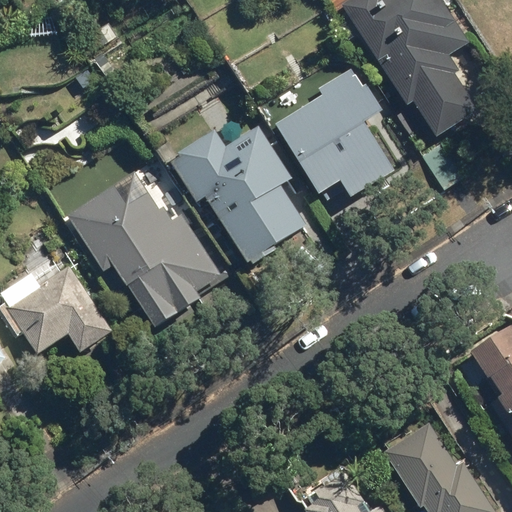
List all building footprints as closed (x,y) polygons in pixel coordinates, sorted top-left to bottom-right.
[(350,0),(340,7),(409,110),(415,106),(439,141),(481,113),(457,77),(462,74),(452,58),(471,45),(441,0),(350,0)] [(279,123),(275,125),(322,198),(350,179),(346,173),(370,158),(353,133),(384,113),(366,85),(335,105),(327,93),(295,113),(288,102),(272,112),(279,123)] [(227,149),(216,131),(169,162),(197,205),(205,199),(249,266),(309,227),(282,187),(293,180),(259,128),(227,149)] [(47,184),(94,255),(103,248),(134,294),(136,292),(154,319),(197,291),(180,266),(194,256),(161,205),(116,235),(71,168),(47,184)] [(11,307),(8,309),(39,356),(69,336),(82,356),(115,334),(70,267),(38,288),(30,275),(2,294),(11,307)] [(511,328),(473,354),(503,398),(490,406),(511,438),(511,328)] [(0,367),(10,361),(0,347),(0,367)] [(427,423),(382,453),(421,511),(424,509),(426,511),(494,511),(462,464),(457,467),(427,423)] [(314,504),(304,511),(305,511),(383,511),(375,498),(366,504),(345,472),(308,496),(314,504)]
